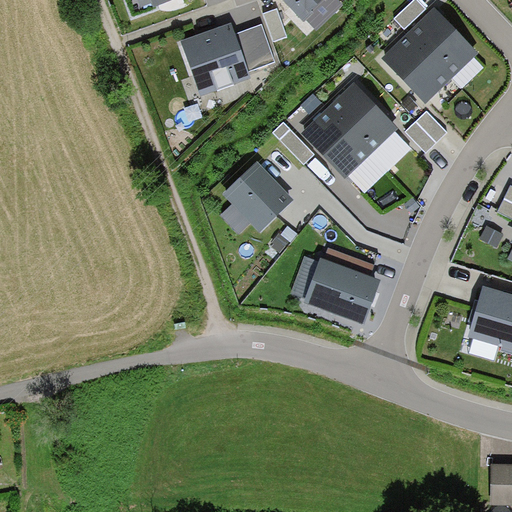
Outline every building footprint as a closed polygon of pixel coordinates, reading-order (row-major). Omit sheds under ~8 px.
[(150,0),(153,8),(175,0),(150,0)] [(324,0),(282,0),(301,21),(324,0)] [(418,0),(416,0),(394,20),(405,31),(428,10),(418,0)] [(381,58),(425,103),(477,54),(434,8),(381,58)] [(275,63),(262,25),(237,33),(251,71),(275,63)] [(232,29),(187,45),(202,89),(219,83),(221,87),(232,83),(231,78),(247,73),(232,29)] [(302,131),(346,178),(397,132),(353,84),(302,131)] [(427,112),(408,132),(429,153),(448,133),(427,112)] [(294,200),(259,164),(225,197),(260,233),(294,200)] [(307,309),(363,327),(378,282),(322,263),(307,309)] [(511,297),(482,289),(469,335),(507,345),(506,349),(511,351),(511,297)] [(186,322),(175,324),(176,331),(187,329),(186,322)] [(511,467),(492,468),(492,501),(511,501),(511,467)]
